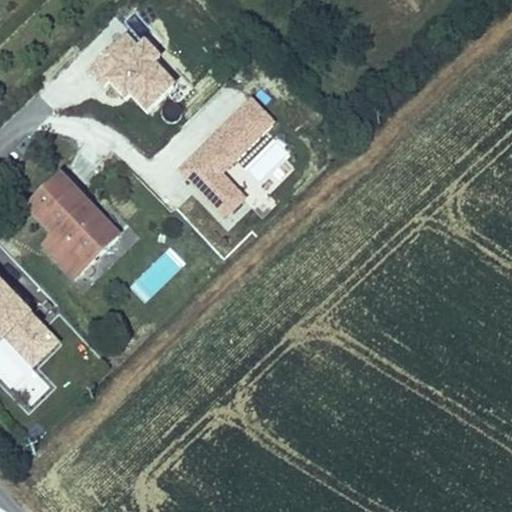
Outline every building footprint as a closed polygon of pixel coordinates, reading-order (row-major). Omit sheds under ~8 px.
[(142,54),(128,38),(89,74),(140,128),(179,92),(160,73),(165,68),(148,49),(142,54)] [(248,202),(226,179),(278,130),(254,105),(179,174),(225,223),(248,202)] [(80,277),(116,242),(59,181),(26,212),(53,241),(63,250),(58,254),(80,277)] [(41,252),(72,284),(80,277),(58,254),(63,250),(53,241),(41,252)] [(147,303),(182,268),(165,250),(129,286),(147,303)] [(0,331),(18,349),(40,327),(0,287),(0,331)]
